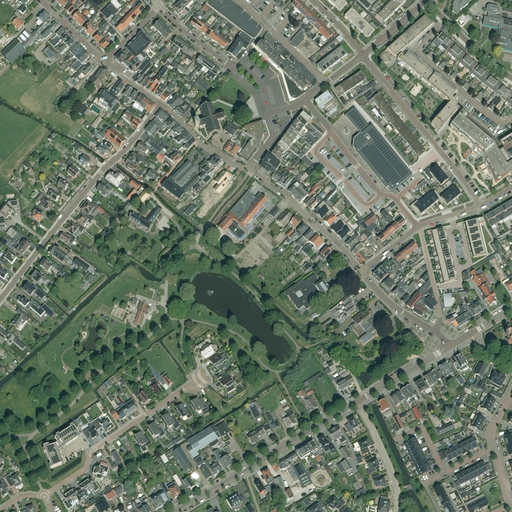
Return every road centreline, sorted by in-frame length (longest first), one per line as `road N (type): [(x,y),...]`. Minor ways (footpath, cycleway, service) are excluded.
road 1 (residential): [(0,298),(161,104)]
road 2 (tertiary): [(173,511),(356,401)]
road 3 (residential): [(44,495),(84,469),(90,451),(206,375)]
road 4 (residential): [(479,206),(362,55)]
road 5 (residential): [(446,19),(410,52),(497,120),(511,118)]
road 6 (unclassified): [(360,272),(250,169)]
road 7 (residential): [(360,272),(419,226),(479,206)]
road 8 (residential): [(325,83),(233,0)]
road 9 (residential): [(397,511),(392,473),(356,401)]
